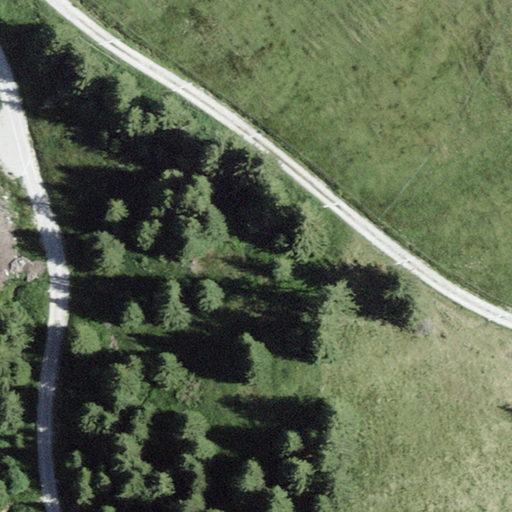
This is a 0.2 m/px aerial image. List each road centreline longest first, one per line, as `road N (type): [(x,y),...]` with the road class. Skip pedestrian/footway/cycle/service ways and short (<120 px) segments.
road 1 (track): [(511,321),(439,283),(244,130),(55,0)]
road 2 (track): [(0,67),(56,266),(46,414),(56,511)]
